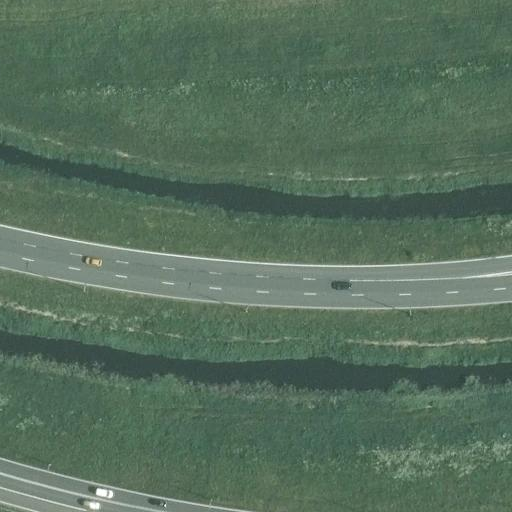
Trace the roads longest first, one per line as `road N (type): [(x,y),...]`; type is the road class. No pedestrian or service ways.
road 1 (trunk): [(465,285),(250,284),(0,246)]
road 2 (trunk): [(0,473),(158,511)]
